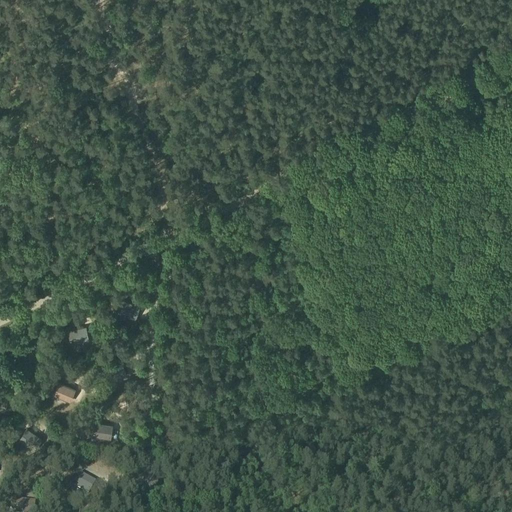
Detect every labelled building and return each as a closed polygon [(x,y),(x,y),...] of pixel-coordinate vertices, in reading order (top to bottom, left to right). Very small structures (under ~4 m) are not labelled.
[(122,299),(117,312),(136,319),(140,305),(122,299)] [(89,340),(86,326),(68,330),(70,344),(89,340)] [(33,359),(31,345),(13,348),(15,362),(33,359)] [(105,369),(110,382),(127,375),(122,362),(105,369)] [(53,394),(70,402),(76,389),(58,381),(53,394)] [(0,410),(5,412),(8,398),(0,396),(0,410)] [(94,422),(92,436),(111,439),(113,425),(94,422)] [(27,428),(18,439),(34,451),(43,439),(27,428)] [(79,473),(72,485),(89,495),(95,482),(79,473)] [(33,511),(35,501),(16,500),(14,511),(33,511)]
